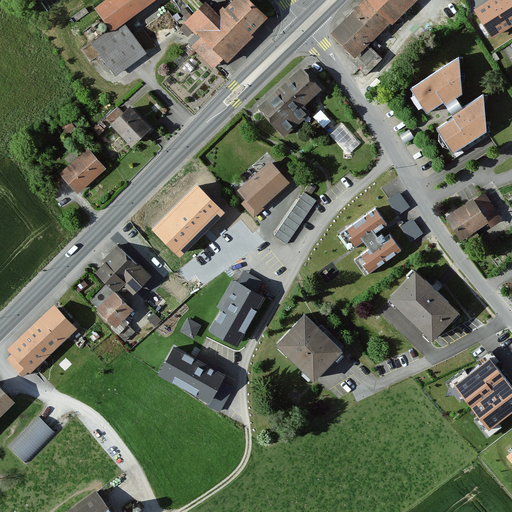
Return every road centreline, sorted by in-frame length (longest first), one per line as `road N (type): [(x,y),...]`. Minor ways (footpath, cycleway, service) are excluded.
road 1 (primary): [(0,333),(304,27)]
road 2 (residential): [(394,153),(324,221),(245,362)]
road 3 (tertiary): [(394,153),(448,243),(511,321)]
road 4 (tertiary): [(304,27),(394,153)]
